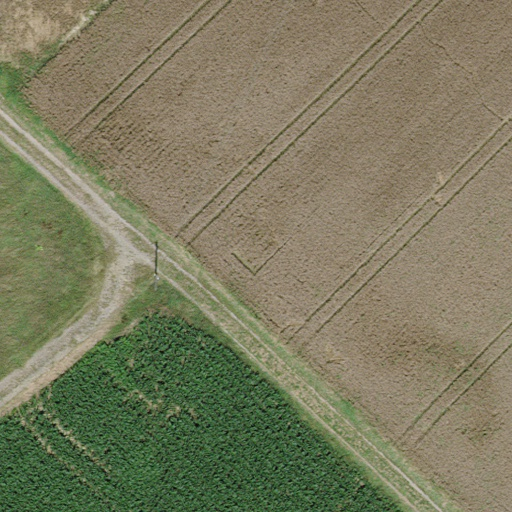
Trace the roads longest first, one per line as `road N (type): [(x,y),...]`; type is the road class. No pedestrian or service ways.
road 1 (track): [(420,511),(0,122)]
road 2 (track): [(0,400),(162,274)]
